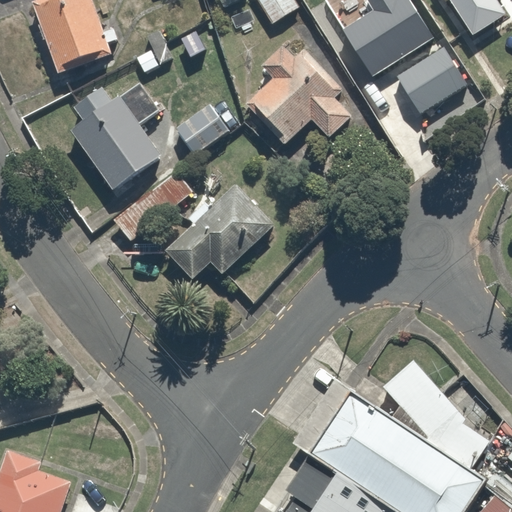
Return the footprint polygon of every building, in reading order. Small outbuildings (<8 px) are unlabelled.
[(97,0),(34,0),(57,68),(114,49),(97,0)] [(297,0),(254,0),(272,25),(301,5),(297,0)] [(342,32),(330,40),(357,83),(412,49),(441,31),(421,0),(365,0),(335,20),(342,32)] [(511,0),(448,0),(472,34),(511,6),(511,0)] [(203,26),(170,42),(181,66),(214,50),(203,26)] [(337,97),(343,92),(306,44),(293,54),(284,42),(251,68),(264,85),(245,100),(280,145),(306,124),(319,141),(351,116),(337,97)] [(452,46),(424,65),(449,103),(478,83),(452,46)] [(156,114),(137,85),(67,132),(109,194),(163,158),(141,125),(156,114)] [(232,131),(212,104),(174,132),(193,160),(232,131)] [(166,227),(137,256),(150,270),(165,256),(190,282),(209,264),(221,276),(272,227),(235,187),(179,241),(166,227)] [(159,192),(113,223),(128,245),(174,214),(159,192)] [(309,455),(352,391),(334,380),(293,443),(309,455)] [(351,391),(309,455),(396,511),(465,511),(487,480),(352,391),(351,391)] [(38,475),(30,472),(36,453),(8,443),(0,465),(0,511),(61,511),(75,474),(43,462),(38,475)] [(396,511),(309,455),(286,490),(296,497),(285,511),(396,511)]
